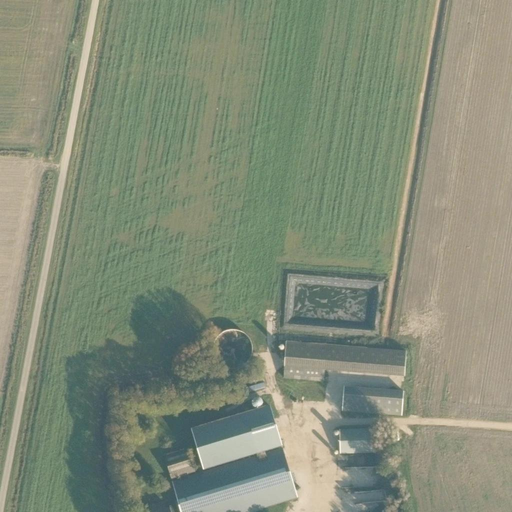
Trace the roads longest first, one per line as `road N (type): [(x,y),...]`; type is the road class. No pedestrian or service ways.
road 1 (unclassified): [(0,509),(96,0)]
road 2 (track): [(269,318),(273,389),(294,429),(395,420),(511,427)]
